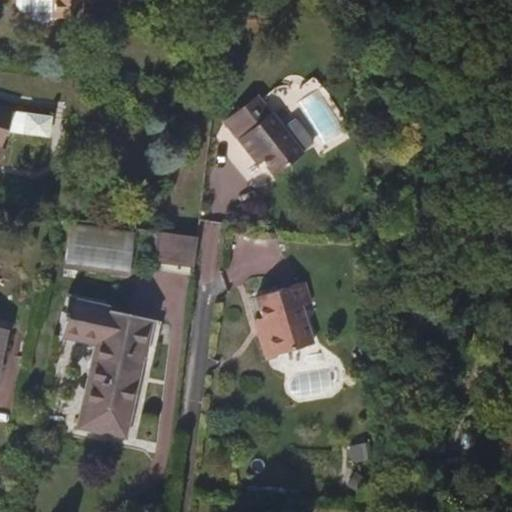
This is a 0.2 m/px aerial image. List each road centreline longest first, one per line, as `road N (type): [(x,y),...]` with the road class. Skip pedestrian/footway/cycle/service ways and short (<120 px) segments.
road 1 (residential): [(428,0),(442,147),(408,333)]
road 2 (residential): [(203,227),(175,511)]
road 3 (track): [(407,511),(397,403),(408,333)]
